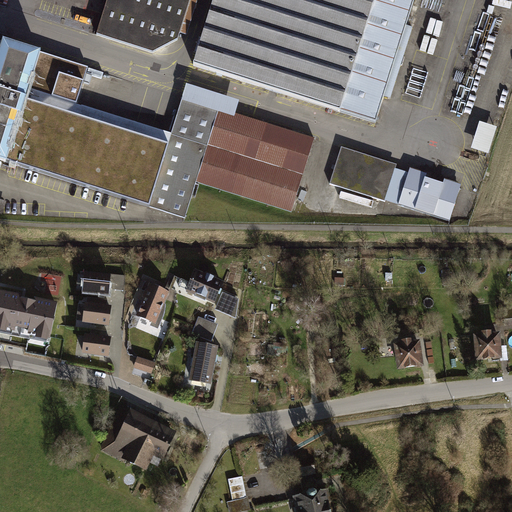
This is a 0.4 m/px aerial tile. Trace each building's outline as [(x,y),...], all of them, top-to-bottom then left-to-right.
[(104,0),(93,35),(150,52),(176,41),(188,0),(104,0)] [(211,0),(190,65),(373,123),(411,0),(211,0)] [(88,71),(0,43),(0,163),(185,221),(198,181),(293,211),(315,143),(239,119),(243,106),(184,88),(170,133),(77,107),(88,71)] [(482,123),(474,151),(492,156),(500,128),(482,123)] [(387,196),(396,164),(397,161),(342,143),(330,180),(386,199),(387,196)] [(410,169),(400,201),(451,217),(464,180),(412,163),(410,169)] [(400,201),(410,169),(396,164),(387,196),(400,201)] [(222,282),(192,269),(183,290),(213,303),(222,282)] [(113,278),(87,275),(85,294),(111,297),(113,278)] [(170,294),(150,286),(137,317),(153,324),(157,325),(166,305),(170,294)] [(57,305),(0,292),(0,293),(0,328),(50,339),(57,305)] [(220,292),(213,309),(234,318),(236,299),(220,292)] [(114,309),(88,305),(85,324),(111,328),(114,309)] [(166,310),(166,305),(157,325),(153,324),(152,327),(160,330),(164,319),(166,310)] [(511,308),(501,310),(503,327),(511,326),(511,308)] [(215,324),(196,317),(190,335),(209,342),(215,324)] [(498,332),(470,334),(472,362),(500,359),(498,332)] [(114,340),(87,336),(85,355),(111,359),(114,340)] [(418,340),(392,344),(396,370),(422,366),(418,340)] [(215,347),(194,343),(187,381),(209,385),(215,347)] [(139,358),(135,368),(153,376),(157,365),(139,358)] [(174,432),(119,406),(98,450),(144,472),(151,456),(161,460),(174,432)] [(241,476),(226,479),(231,501),(225,502),(227,511),(246,511),(249,511),(241,476)] [(331,511),(326,489),(290,497),(293,511),(331,511)]
